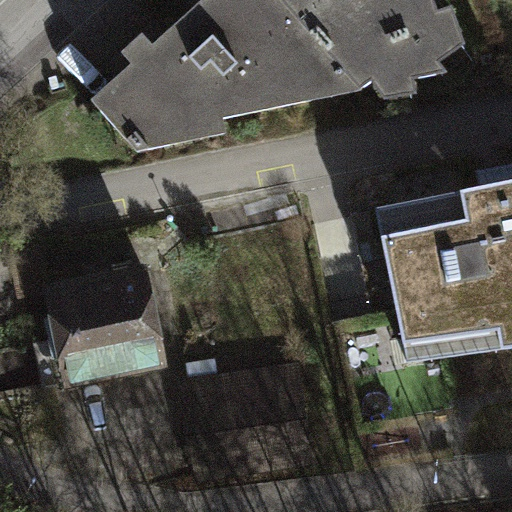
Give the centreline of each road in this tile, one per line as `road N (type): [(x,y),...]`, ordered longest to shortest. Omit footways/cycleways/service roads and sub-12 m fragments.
road 1 (residential): [(0,207),(57,207),(511,110)]
road 2 (track): [(511,473),(171,510)]
road 3 (residential): [(171,510),(41,489),(0,471)]
